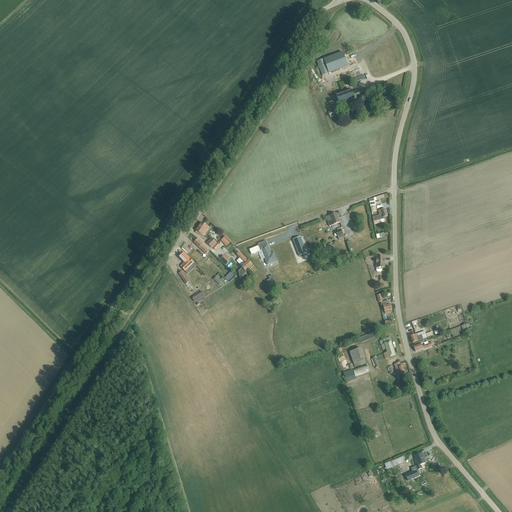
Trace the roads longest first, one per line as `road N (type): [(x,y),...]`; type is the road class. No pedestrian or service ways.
road 1 (track): [(0,511),(341,0)]
road 2 (unclassified): [(0,472),(299,26),(338,0)]
road 3 (unclassified): [(497,511),(438,444),(405,350),(394,189)]
road 4 (unclassified): [(394,189),(415,76),(403,34),(368,0)]
